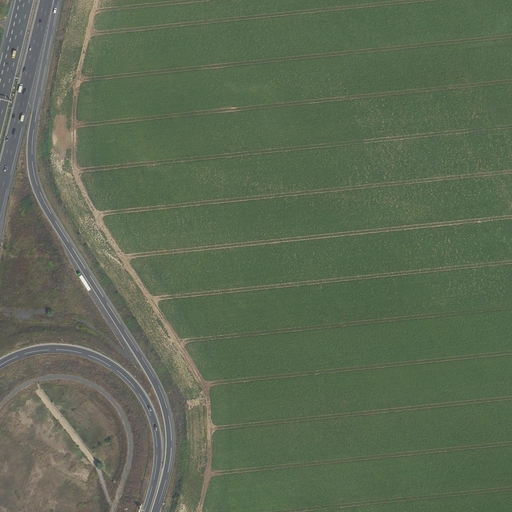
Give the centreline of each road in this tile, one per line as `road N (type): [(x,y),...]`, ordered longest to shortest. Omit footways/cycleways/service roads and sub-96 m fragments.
road 1 (motorway): [(154,511),(171,446),(164,400),(30,171),(57,0)]
road 2 (motorway): [(0,363),(67,349),(129,381),(150,413),(157,444),(144,511)]
road 3 (track): [(111,511),(129,457),(112,400),(60,375),(26,385),(0,407)]
road 4 (motorway): [(0,191),(46,0)]
